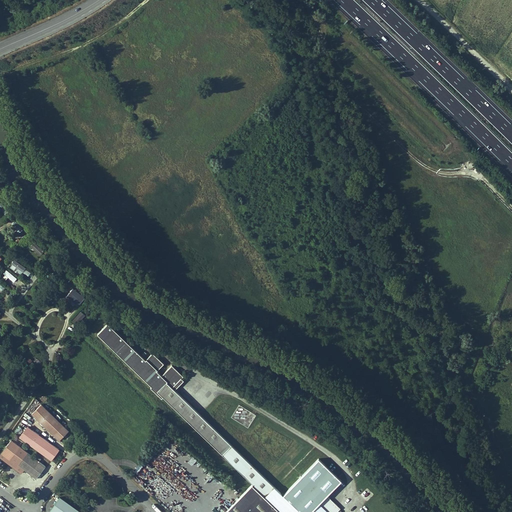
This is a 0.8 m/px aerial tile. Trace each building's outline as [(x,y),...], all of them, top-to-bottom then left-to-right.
[(0,208),(4,214),(8,212),(1,201),(0,201),(0,208)] [(12,224),(18,233),(23,230),(16,221),(12,224)] [(34,242),(31,246),(41,254),(45,250),(34,242)] [(8,266),(20,275),(26,268),(14,258),(8,266)] [(27,281),(33,274),(26,269),(22,273),(25,275),(23,278),(27,281)] [(2,275),(13,283),(17,278),(6,270),(2,275)] [(66,296),(78,305),(85,297),(73,288),(66,296)] [(77,326),(86,314),(81,310),(72,322),(77,326)] [(135,368),(144,359),(108,323),(98,333),(134,367),(135,368)] [(336,511),(340,508),(327,495),(341,481),(318,459),(283,495),(217,434),(172,388),(183,376),(172,365),(161,376),(156,371),(164,364),(153,353),(145,359),(144,359),(135,368),(140,373),(152,386),(151,386),(162,397),(163,396),(207,438),(254,483),(245,491),(264,511),(336,511)] [(59,439),(68,429),(41,402),(32,412),(59,439)] [(52,460),(60,449),(27,425),(19,437),(52,460)] [(45,466),(11,439),(1,453),(9,459),(7,462),(21,473),(24,469),(36,479),(45,466)] [(294,466),(307,452),(303,448),(290,462),(294,466)] [(278,468),(291,455),(287,452),(274,465),(278,468)] [(9,459),(1,453),(0,453),(0,456),(7,462),(9,459)] [(302,472),(313,457),(309,454),(297,469),(302,472)] [(278,481),(291,468),(287,464),(274,478),(278,481)] [(285,488),(298,475),(293,471),(281,484),(285,488)] [(98,487),(98,481),(94,481),(94,477),(79,477),(79,488),(98,487)] [(378,498),(382,494),(368,481),(365,485),(378,498)] [(358,506),(368,495),(361,488),(351,499),(358,506)] [(228,510),(229,511),(264,511),(245,491),(228,510)] [(366,509),(374,500),(371,498),(363,507),(366,509)]
